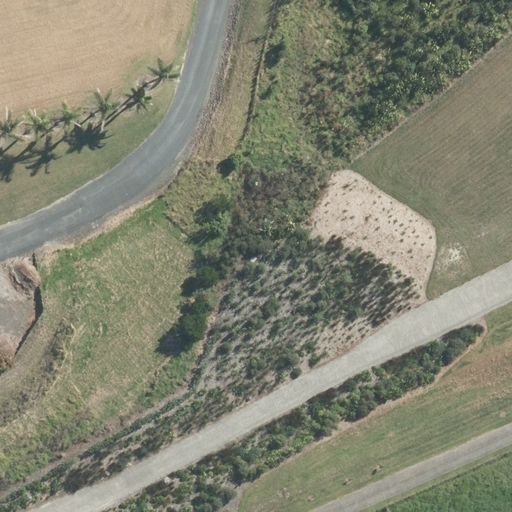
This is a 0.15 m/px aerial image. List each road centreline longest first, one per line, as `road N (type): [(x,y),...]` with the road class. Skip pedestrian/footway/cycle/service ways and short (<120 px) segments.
road 1 (residential): [(33,511),(511,276)]
road 2 (track): [(324,511),(511,431)]
